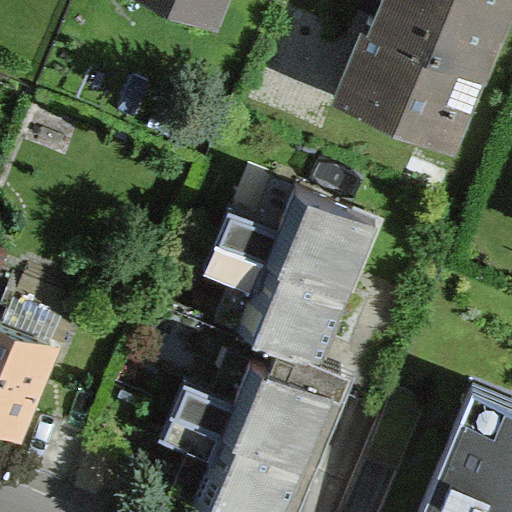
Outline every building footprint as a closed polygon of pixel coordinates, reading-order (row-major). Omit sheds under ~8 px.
[(230,0),(151,0),(219,28),(230,0)] [(511,12),(511,0),(394,0),(382,32),(369,27),(341,99),(460,146),(511,12)] [(381,224),(305,192),(292,223),(245,204),(217,271),(260,289),(244,326),(275,339),(254,392),(204,371),(180,430),(210,443),(191,489),(247,511),(295,511),(353,375),(324,363),(381,224)] [(67,339),(0,312),(0,415),(32,428),(67,339)] [(511,511),(511,408),(474,393),(423,511),(511,511)]
